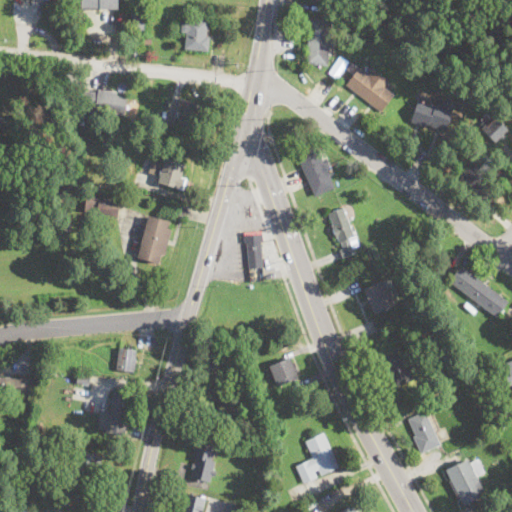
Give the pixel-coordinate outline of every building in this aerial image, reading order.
[(86,0),(87,9),(104,8),(104,10),(123,10),(123,0),(86,0)] [(145,30),(134,31),(132,12),(143,11),(145,30)] [(335,38),(333,49),(329,48),(327,68),(306,66),(310,18),(332,21),(330,38),(335,38)] [(207,21),(205,37),(209,38),(208,51),(185,49),(186,33),(181,32),(182,23),(187,24),(187,19),(207,21)] [(358,67),(372,77),(377,72),(386,79),(381,84),(395,95),(382,112),(345,84),(358,67)] [(117,92),(117,95),(127,96),(125,110),(119,109),(118,112),(109,111),(109,113),(95,111),(95,113),(89,112),(88,118),(78,117),(79,105),(77,104),(78,91),(98,93),(98,90),(117,92)] [(451,111),(445,131),(429,126),(429,128),(410,122),(417,100),(451,111)] [(202,105),(200,113),(198,112),(196,122),(199,122),(197,130),(193,129),(192,134),(176,130),(182,107),(189,109),(191,102),(202,105)] [(496,119),(508,129),(495,143),(480,130),(485,124),(488,127),(496,119)] [(324,162),(327,160),(331,169),(327,171),(335,187),(315,196),(296,155),(316,146),(324,162)] [(474,195),(456,179),(477,150),(497,166),(474,195)] [(185,178),(182,189),(158,182),(164,158),(185,164),(181,177),(185,178)] [(86,196),(99,198),(100,196),(120,200),(117,219),(96,216),(96,212),(84,210),(86,196)] [(343,208),(354,236),(356,235),(360,245),(354,247),(356,252),(342,257),(339,250),(343,248),(341,242),(340,242),(337,237),(335,238),(331,225),(332,225),(327,214),(343,208)] [(171,229),(164,255),(161,254),(158,263),(137,258),(148,216),(169,221),(167,228),(171,229)] [(71,221),(71,231),(58,230),(59,220),(71,221)] [(261,242),(263,267),(248,268),(246,243),(244,243),(243,236),(262,234),(263,241),(261,242)] [(507,301),(496,317),(449,282),(460,266),(507,301)] [(384,281),(387,289),(395,285),(398,292),(390,295),(394,305),(374,313),(372,307),(367,308),(363,297),(366,296),(363,290),(384,281)] [(134,371),(116,369),(119,347),(137,350),(134,371)] [(395,348),(399,357),(407,354),(411,364),(407,366),(412,379),(393,388),(382,363),(384,362),(381,354),(395,348)] [(298,378),(277,387),(269,366),(289,358),(298,378)] [(220,377),(218,382),(229,385),(228,388),(234,390),(230,402),(225,401),(224,403),(220,401),(219,403),(201,397),(207,378),(208,379),(210,374),(220,377)] [(90,377),(89,386),(79,385),(79,376),(90,377)] [(0,377),(13,378),(12,396),(0,395),(0,377)] [(249,386),(242,388),(239,379),(247,377),(249,386)] [(128,393),(128,396),(130,397),(129,404),(131,404),(130,408),(128,408),(123,439),(107,436),(107,431),(98,430),(101,414),(110,415),(114,393),(121,395),(121,392),(128,393)] [(227,412),(223,424),(206,418),(210,406),(227,412)] [(421,453),(413,436),(415,435),(408,420),(425,412),(440,444),(421,453)] [(339,467),(321,476),(318,470),(314,471),(317,477),(304,483),(296,466),(313,458),(305,441),(324,432),(339,467)] [(215,462),(209,481),(191,476),(196,458),(192,456),(198,436),(216,442),(210,461),(215,462)] [(46,441),(45,453),(33,452),(34,440),(46,441)] [(81,449),(102,453),(97,479),(75,474),(78,462),(72,461),(74,450),(81,452),(81,449)] [(477,457),(484,471),(476,475),(486,494),(464,505),(459,497),(457,498),(448,482),(451,481),(445,470),(467,458),(469,461),(477,457)] [(44,485),(43,492),(30,490),(31,483),(44,485)] [(205,499),(201,511),(182,511),(186,494),(205,499)]
